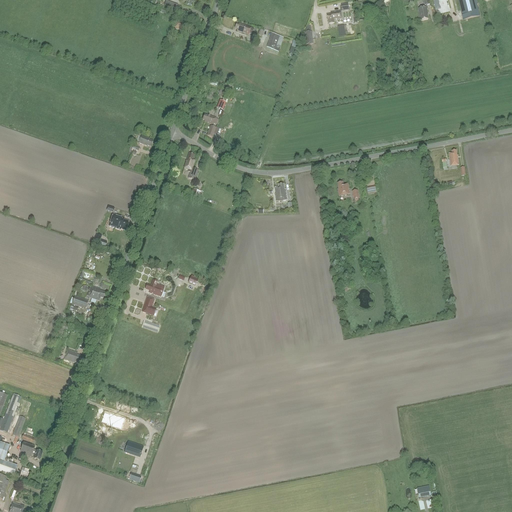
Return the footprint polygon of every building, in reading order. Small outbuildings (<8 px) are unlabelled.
[(457,0),(463,20),(480,16),(475,0),(457,0)] [(421,21),(428,19),(427,12),(426,7),(418,9),(421,21)] [(337,20),(342,19),(340,11),(335,12),(333,13),(333,12),(330,13),(330,15),(326,15),(327,21),(328,24),(334,23),(334,20),(337,19),(337,20)] [(189,32),(190,27),(185,25),(185,24),(178,21),(177,22),(173,21),(171,26),(175,28),(175,29),(186,33),(187,32),(189,32)] [(248,35),(251,28),(248,27),(239,24),(239,25),(236,24),(235,29),(237,30),(237,31),(245,34),(248,35)] [(267,48),(279,52),(284,38),(272,34),(267,48)] [(217,108),(223,111),(226,103),(220,100),(217,108)] [(204,115),(202,120),(204,121),(204,122),(213,125),(216,118),(206,115),(206,116),(204,115)] [(207,136),(212,138),(216,128),(210,126),(207,136)] [(151,148),(153,142),(149,140),(149,139),(141,137),(139,144),(147,146),(151,148)] [(451,166),(459,165),(458,158),(457,158),(456,151),(452,151),(452,154),(449,154),(451,166)] [(198,171),(192,169),(195,161),(193,160),(194,155),(189,154),(186,161),(183,168),(189,170),(189,172),(190,173),(188,179),(195,181),(198,171)] [(339,197),(350,195),(349,191),(348,190),(349,190),(348,184),(343,185),(343,183),(337,184),(339,189),(337,190),(339,197)] [(275,202),(287,200),(286,190),(285,190),(284,184),(278,185),(278,187),(274,188),(275,193),(274,193),(275,202)] [(199,199),(201,192),(193,189),(191,196),(199,199)] [(113,214),(109,226),(120,230),(121,229),(126,231),(129,222),(124,220),(124,218),(124,217),(113,214)] [(339,216),(335,220),(342,225),(345,221),(339,216)] [(198,280),(191,277),(188,283),(196,286),(198,280)] [(147,285),(145,290),(149,291),(149,293),(152,294),(152,293),(154,294),(154,295),(161,297),(161,296),(164,297),(165,293),(162,292),(164,287),(155,284),(156,282),(153,281),(151,287),(147,285)] [(93,287),(89,298),(92,299),(91,302),(95,304),(96,300),(99,301),(100,298),(103,299),(105,293),(100,291),(100,290),(93,287)] [(86,309),(88,301),(75,297),(72,305),(86,309)] [(157,309),(152,307),(155,300),(147,297),(142,313),(154,317),(157,309)] [(80,364),(83,357),(76,355),(77,354),(67,350),(64,360),(74,363),(75,363),(80,364)] [(0,430),(7,433),(21,397),(13,394),(3,420),(0,418),(0,415),(8,396),(0,392),(0,427),(0,428),(0,430)] [(110,415),(105,413),(102,422),(107,424),(107,425),(108,425),(109,425),(109,426),(117,428),(119,429),(122,430),(126,419),(119,417),(116,416),(111,414),(110,415)] [(12,435),(19,438),(26,419),(20,416),(12,435)] [(23,435),(22,439),(34,444),(36,440),(23,435)] [(0,472),(13,477),(17,466),(4,462),(9,446),(0,442),(0,472)] [(140,458),(144,447),(128,442),(124,452),(140,458)] [(23,444),(20,453),(31,457),(32,456),(35,456),(34,459),(39,461),(42,453),(36,451),(34,450),(35,448),(23,444)] [(28,479),(31,469),(23,467),(21,476),(28,479)] [(141,477),(131,473),(129,479),(139,483),(141,477)] [(0,475),(0,498),(3,500),(9,482),(6,481),(7,478),(0,475)] [(419,499),(431,496),(429,486),(417,489),(419,499)] [(23,511),(22,511),(24,507),(12,503),(9,511),(23,511)]
